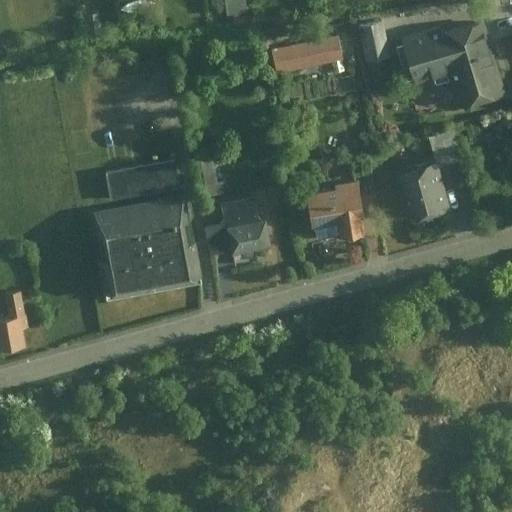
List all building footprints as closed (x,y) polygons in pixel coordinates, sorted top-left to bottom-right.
[(244,1),(223,4),(225,25),(246,22),(244,1)] [(149,14),(150,24),(160,22),(158,12),(149,14)] [(503,90),(483,20),(445,30),(443,25),(407,35),(418,74),(454,64),(465,100),(503,90)] [(369,66),(393,62),(387,26),(363,30),(369,66)] [(275,82),(333,69),(329,48),(271,60),(275,82)] [(479,136),(507,128),(503,116),(476,124),(479,136)] [(431,180),(446,175),(438,146),(423,151),(430,176),(431,180)] [(203,205),(222,201),(220,189),(216,190),(210,160),(194,163),(203,205)] [(102,209),(169,196),(164,168),(97,180),(102,209)] [(405,232),(443,221),(431,180),(430,176),(392,187),(405,232)] [(365,239),(358,192),(307,200),(312,231),(341,226),(343,242),(365,239)] [(224,232),(252,227),(248,205),(217,210),(222,233),(224,232)] [(193,288),(180,217),(95,232),(108,303),(193,288)] [(262,250),(257,226),(252,227),(224,232),(229,256),(262,250)] [(229,256),(224,232),(222,233),(206,236),(210,260),(229,256)] [(12,332),(24,330),(17,301),(0,304),(0,306),(4,327),(6,334),(12,332)] [(12,332),(6,334),(4,327),(0,328),(0,358),(17,355),(12,332)]
